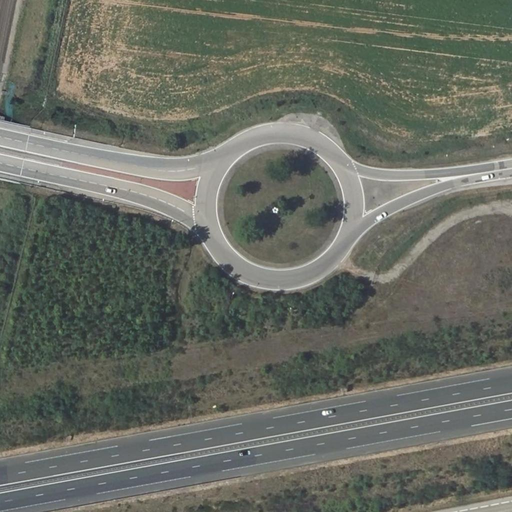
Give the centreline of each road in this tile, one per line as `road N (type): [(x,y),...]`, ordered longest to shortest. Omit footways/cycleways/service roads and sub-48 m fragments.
road 1 (motorway): [(0,502),(511,409)]
road 2 (motorway): [(511,384),(0,476)]
road 3 (primary): [(219,162),(162,169),(0,137)]
road 4 (primary): [(0,163),(148,195),(207,224)]
road 5 (primary): [(207,224),(234,265),(281,281),(327,265),(354,224)]
road 6 (primary): [(346,168),(314,138),(293,131),(250,137),(219,162)]
road 7 (primary): [(354,224),(475,174)]
road 8 (primary): [(475,174),(346,168)]
